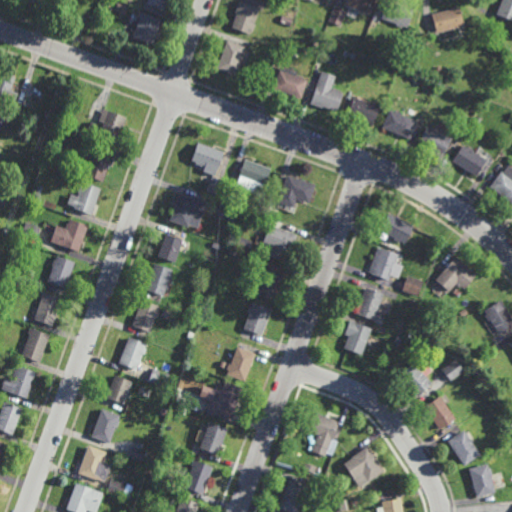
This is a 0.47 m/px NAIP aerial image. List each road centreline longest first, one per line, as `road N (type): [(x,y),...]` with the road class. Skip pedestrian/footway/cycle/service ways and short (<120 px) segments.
road 1 (residential): [(0,29),(410,181),(511,257)]
road 2 (residential): [(207,0),(22,511)]
road 3 (residential): [(365,161),(238,511)]
road 4 (residential): [(292,363),(373,399),(436,485),(442,511)]
